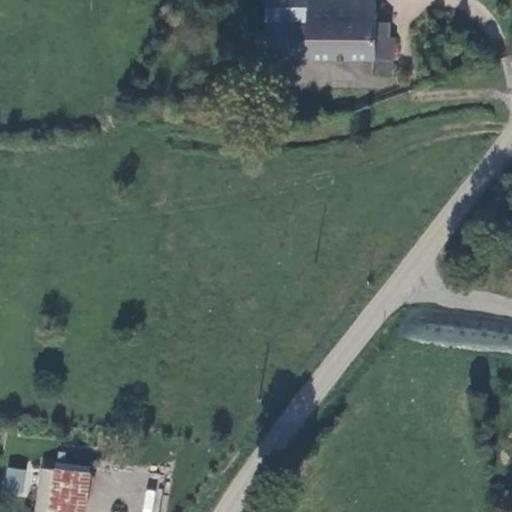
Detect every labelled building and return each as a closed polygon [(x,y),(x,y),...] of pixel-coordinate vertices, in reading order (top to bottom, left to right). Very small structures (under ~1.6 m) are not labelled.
[(265,0),(264,34),(263,61),(263,62),(308,63),(310,1),(310,0),(265,0)] [(376,28),(377,2),(310,1),(308,63),(370,63),(370,78),(389,78),(393,40),(390,39),(391,28),(376,28)] [(254,34),(253,61),(263,61),(264,34),(254,34)] [(511,348),(511,332),(404,324),(403,340),(511,348)] [(24,496),(26,469),(6,467),(4,494),(24,496)] [(86,511),(92,473),(59,468),(56,489),(53,511),(86,511)] [(53,511),(56,489),(39,487),(35,511),(53,511)] [(145,489),(142,511),(156,511),(159,491),(145,489)]
